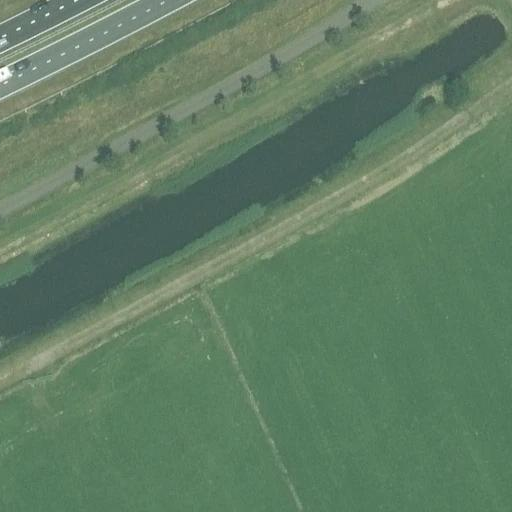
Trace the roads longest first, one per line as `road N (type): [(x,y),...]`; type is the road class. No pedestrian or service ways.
road 1 (unclassified): [(375,0),(0,209)]
road 2 (trunk): [(0,76),(151,0)]
